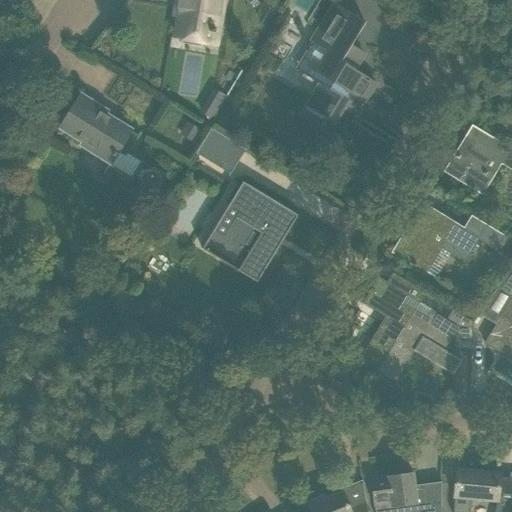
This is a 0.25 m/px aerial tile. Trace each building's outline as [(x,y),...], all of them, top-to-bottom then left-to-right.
[(181,0),(175,36),(195,40),(217,43),(224,0),(181,0)] [(354,71),(364,55),(350,46),(364,23),(333,4),(311,40),(313,41),(296,69),(319,83),(300,115),(320,127),(325,119),(333,124),(343,108),(356,116),(375,84),(354,71)] [(80,95),(60,128),(77,138),(82,141),(80,144),(110,162),(112,163),(120,150),(126,154),(137,134),(99,112),(101,108),(97,106),(80,95)] [(187,121),(180,133),(192,140),(200,128),(187,121)] [(511,149),(488,135),(471,125),(464,136),(466,137),(455,154),(454,153),(443,172),(460,183),(482,196),(501,164),(511,171),(511,149)] [(210,128),(193,155),(229,176),(245,149),(210,128)] [(297,216),(242,182),(228,204),(238,210),(222,235),(227,238),(215,258),(238,272),(242,266),(259,277),(279,244),(274,241),(277,235),(282,238),(283,239),(297,216)] [(392,252),(409,262),(451,288),(452,286),(429,272),(442,251),(465,265),(479,242),(494,251),(503,236),(471,217),(463,230),(430,209),(420,226),(423,228),(415,240),(403,233),(392,252)] [(494,326),(484,343),(511,359),(511,264),(510,263),(494,289),(510,299),(501,315),(494,326)] [(386,317),(359,360),(376,371),(415,310),(425,294),(392,274),(386,283),(378,278),(372,288),(370,287),(369,290),(371,291),(363,303),(386,317)] [(123,291),(113,308),(123,314),(133,297),(123,291)] [(415,310),(376,371),(395,382),(415,350),(450,372),(457,360),(444,352),(451,341),(456,344),(456,347),(471,348),(471,321),(453,309),(446,320),(430,310),(426,317),(415,310)] [(497,501),(497,494),(499,474),(456,470),(454,490),(452,511),(469,511),(470,499),(497,501)] [(441,511),(441,482),(434,483),(435,484),(414,487),(412,473),(387,477),(387,479),(371,481),(375,511),(392,511),(421,507),(421,511),(441,511)] [(367,511),(362,480),(339,489),(340,493),(324,500),(323,496),(322,496),(309,502),(308,502),(307,502),(311,511),(367,511)]
